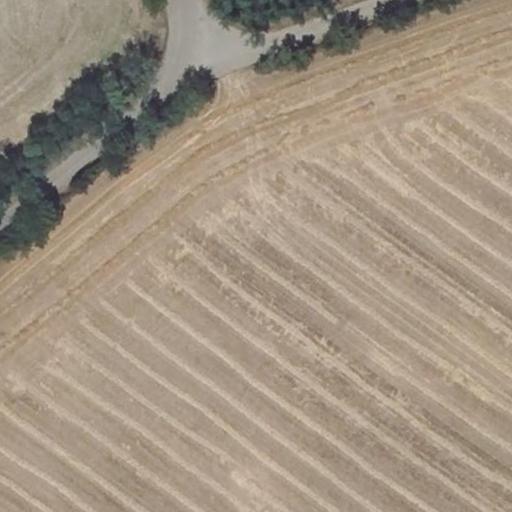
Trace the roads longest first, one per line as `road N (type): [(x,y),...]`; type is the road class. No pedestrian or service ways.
road 1 (unclassified): [(202,47),(0,220)]
road 2 (track): [(202,47),(355,0)]
